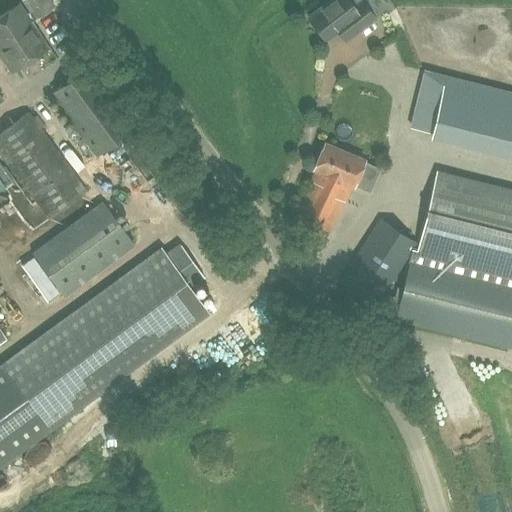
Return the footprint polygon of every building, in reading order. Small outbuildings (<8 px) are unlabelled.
[(32,21),(54,6),(50,0),(22,0),(30,11),(26,13),(19,3),(0,15),(0,55),(11,73),(49,48),(32,21)] [(357,0),(352,4),(348,0),(328,0),(307,16),(325,39),(337,30),(345,40),(374,17),(361,0),(357,0)] [(96,156),(135,127),(89,65),(50,94),(96,156)] [(511,158),(511,91),(423,69),(409,127),(430,133),(429,138),(511,158)] [(0,150),(49,217),(86,190),(28,111),(0,131),(0,150)] [(370,192),(380,167),(364,160),(364,159),(324,143),(313,168),(315,169),(292,220),(327,236),(351,184),(370,192)] [(413,248),(411,258),(401,297),(383,293),(416,241),(379,218),(339,281),(376,305),(379,300),(399,305),(396,318),(511,347),(511,189),(436,170),(416,249),(413,248)] [(63,295),(134,243),(102,200),(32,252),(63,295)] [(21,260),(44,240),(32,227),(10,247),(21,260)] [(6,245),(0,248),(0,259),(6,270),(16,264),(6,245)] [(0,467),(211,312),(192,286),(202,278),(179,246),(167,255),(161,247),(0,365),(0,467)] [(508,389),(490,363),(480,370),(498,396),(508,389)] [(64,460),(36,480),(46,494),(74,474),(64,460)] [(0,504),(0,511),(17,511),(29,505),(21,492),(0,504)]
